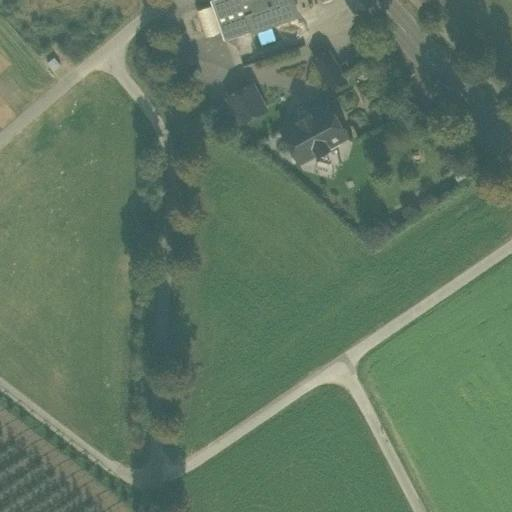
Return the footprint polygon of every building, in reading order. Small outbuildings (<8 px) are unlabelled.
[(210,0),(213,8),(219,27),(223,38),(296,14),(291,0),(210,0)] [(213,8),(197,13),(204,33),(219,27),(213,8)] [(313,59),(326,81),(340,73),(327,51),(313,59)] [(252,84),(227,97),(241,122),(265,109),(252,84)] [(282,127),(297,160),(344,138),(328,104),(282,127)] [(417,108),(393,119),(398,131),(423,121),(417,108)]
